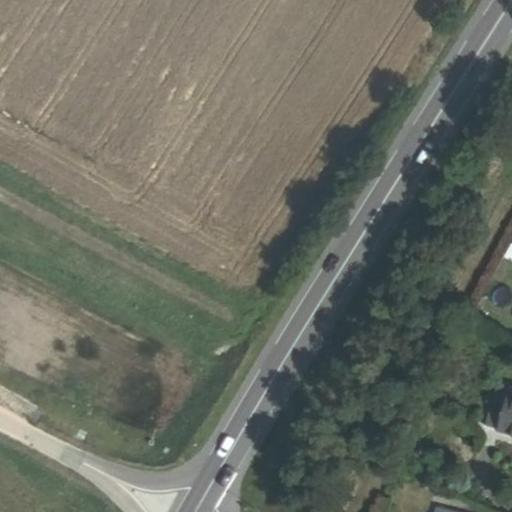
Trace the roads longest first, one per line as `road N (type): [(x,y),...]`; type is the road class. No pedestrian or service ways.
road 1 (primary): [(194,511),(511,0)]
road 2 (unclassified): [(169,511),(0,420)]
